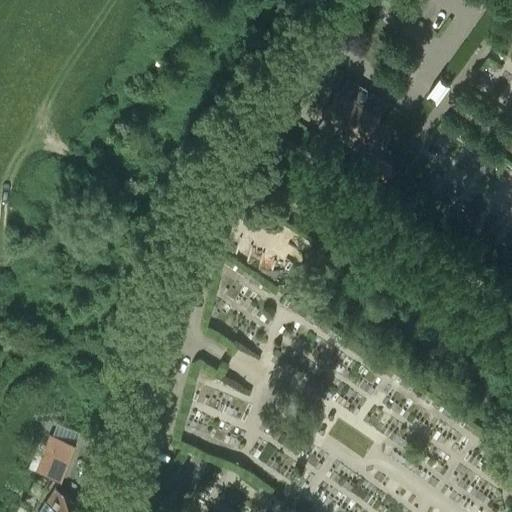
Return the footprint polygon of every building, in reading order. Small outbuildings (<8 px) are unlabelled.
[(422,19),(439,25),(444,11),(427,5),(422,19)] [(442,77),(439,76),(427,94),(429,96),(433,95),(437,98),(437,101),(439,103),(453,84),(450,82),(447,83),(443,80),(442,77)] [(339,92),(337,91),(322,115),(363,141),(378,118),(339,92)] [(393,169),(376,158),(368,169),(386,180),(391,173),(393,169)] [(42,469),(62,476),(73,447),(53,439),(42,469)] [(55,487),(39,511),(82,511),(85,507),(55,487)]
